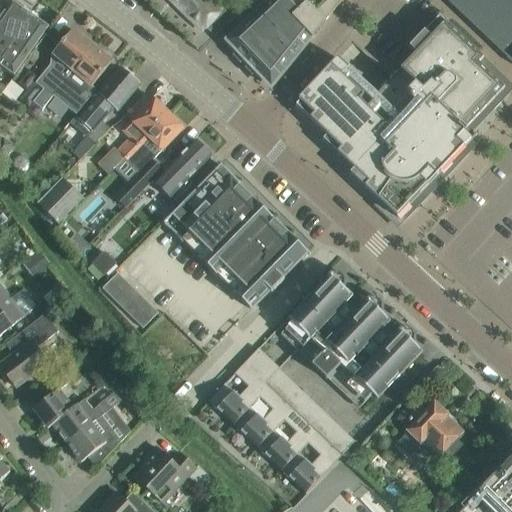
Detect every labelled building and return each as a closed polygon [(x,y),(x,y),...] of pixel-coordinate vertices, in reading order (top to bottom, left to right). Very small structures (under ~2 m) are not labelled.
[(168,0),(202,32),(205,29),(216,18),(223,11),(224,10),(213,0),(168,0)] [(342,0),(250,0),(232,18),(233,20),(230,22),(238,30),(240,28),(241,28),(226,42),(261,79),(271,89),(278,80),(311,39),(312,40),(325,24),(324,23),(329,17),(342,0)] [(511,0),(444,0),(507,59),(511,64),(511,0)] [(0,67),(14,77),(48,28),(37,20),(38,19),(37,19),(33,24),(20,15),(24,10),(23,9),(22,10),(11,2),(7,7),(0,1),(0,67)] [(299,102),(295,106),(326,136),(322,140),(354,170),(349,175),(397,219),(448,165),(464,149),(457,143),(467,134),(464,131),(504,89),(478,64),(483,59),(478,54),(446,23),(415,55),(376,96),(337,59),(298,101),(299,102)] [(44,90),(33,103),(41,110),(52,97),(92,47),(73,31),(60,47),(52,56),(52,64),(35,84),(44,90)] [(92,47),(52,97),(76,116),(96,91),(92,87),(112,63),(92,47)] [(76,118),(70,125),(87,139),(92,133),(113,109),(117,112),(126,102),(139,86),(119,70),(106,85),(77,119),(76,118)] [(129,140),(117,152),(124,159),(168,114),(152,99),(138,113),(130,121),(131,123),(121,132),(129,140)] [(139,173),(114,199),(125,209),(162,172),(151,162),(161,152),(170,144),(184,129),(168,114),(124,159),(131,166),(139,173)] [(195,141),(153,182),(170,199),(171,198),(176,203),(192,186),(188,182),(212,158),(195,141)] [(0,162),(10,150),(0,142),(0,162)] [(228,173),(220,166),(171,216),(258,303),(269,292),(271,294),(284,280),(282,279),(307,254),(308,256),(310,254),(307,251),(306,253),(290,237),(291,236),(272,217),(271,218),(238,186),(239,185),(228,173)] [(62,179),(37,205),(59,226),(84,200),(62,179)] [(105,252),(91,264),(104,277),(117,265),(105,252)] [(377,401),(382,395),(421,354),(412,346),(414,344),(414,343),(415,342),(415,340),(415,338),(415,337),(415,336),(414,334),(413,332),(411,331),(409,329),(407,329),(404,329),(402,329),(401,330),(399,331),(395,335),(386,327),(389,323),(380,315),(381,314),(382,313),(382,311),(383,310),(383,309),(383,307),(383,305),(382,305),(382,303),(380,301),(379,300),(377,299),(376,299),(374,298),(372,298),(371,298),(369,299),(368,300),(366,301),(358,309),(349,300),(351,298),(343,290),(344,289),(345,287),(345,285),(346,284),(345,282),(345,280),(344,278),(343,277),(342,276),(341,275),(339,274),(336,273),(334,273),(332,274),(330,275),(328,276),(323,281),(318,285),(319,286),(287,320),(292,325),(281,336),(300,353),(316,336),(329,349),(312,367),(326,381),(340,366),(377,401)] [(118,274),(110,282),(116,288),(123,280),(118,274)] [(123,280),(116,288),(121,293),(129,286),(123,280)] [(110,282),(102,290),(108,296),(116,288),(110,282)] [(129,286),(121,293),(127,299),(135,291),(129,286)] [(0,340),(0,341),(0,340),(0,335),(15,324),(14,323),(23,317),(36,307),(23,290),(10,300),(0,287),(0,340)] [(116,288),(108,296),(113,301),(121,293),(116,288)] [(135,291),(127,299),(133,305),(141,297),(135,291)] [(121,293),(113,301),(119,307),(127,299),(121,293)] [(141,297),(133,305),(139,311),(147,303),(141,297)] [(127,299),(119,307),(125,313),(133,305),(127,299)] [(147,303),(139,311),(145,316),(152,308),(147,303)] [(133,305),(125,313),(131,318),(139,311),(133,305)] [(152,308),(145,316),(150,322),(158,314),(152,308)] [(139,311),(131,318),(137,324),(145,316),(139,311)] [(44,315),(25,330),(9,343),(17,353),(0,366),(0,368),(16,389),(47,364),(36,349),(58,333),(44,315)] [(145,316),(137,324),(143,330),(150,322),(145,316)] [(258,350),(245,364),(265,384),(277,371),(278,371),(279,370),(258,350)] [(250,409),(260,399),(270,388),(265,384),(245,364),(244,364),(234,375),(248,389),(239,398),(225,385),(208,403),(233,427),(250,409)] [(63,388),(70,383),(62,373),(55,378),(63,388)] [(250,409),(233,427),(257,450),(275,432),(284,422),(294,411),(270,388),(260,399),(272,411),(262,420),(250,409)] [(49,398),(33,410),(48,430),(52,426),(74,409),(73,409),(59,390),(49,398)] [(74,409),(52,426),(66,444),(101,418),(104,415),(109,411),(103,403),(98,407),(92,412),(84,401),(84,400),(77,406),(73,409),(74,409)] [(419,407),(408,419),(415,425),(408,432),(408,433),(396,445),(409,457),(422,444),(437,459),(444,452),(450,458),(461,446),(455,440),(462,433),(446,418),(447,417),(434,405),(426,413),(419,407)] [(299,455),(307,445),(318,434),(294,411),(284,422),(296,434),(287,443),(275,432),(257,450),(282,473),(299,455)] [(101,418),(66,444),(81,463),(87,458),(96,469),(121,443),(118,440),(109,429),(101,418)] [(502,432),(488,446),(475,458),(484,468),(511,442),(502,432)] [(330,469),(341,457),(342,457),(336,451),(318,434),(307,445),(320,456),(311,466),(299,455),(282,473),(288,479),(305,495),(330,469)] [(196,470),(193,467),(178,453),(170,462),(159,452),(153,458),(146,458),(141,463),(145,467),(134,478),(155,497),(162,505),(180,487),(196,470)] [(0,455),(0,482),(10,473),(0,463),(0,460),(3,458),(0,455)] [(511,511),(511,459),(460,511),(511,511)] [(152,511),(137,497),(129,505),(116,493),(98,511),(152,511)]
